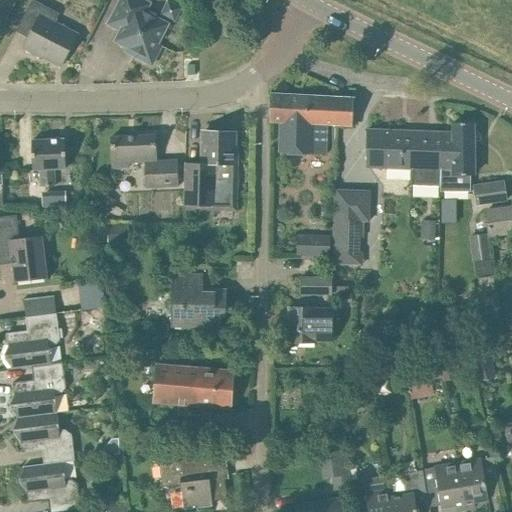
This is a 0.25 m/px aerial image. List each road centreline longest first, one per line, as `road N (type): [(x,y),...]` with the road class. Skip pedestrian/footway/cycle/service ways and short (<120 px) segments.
road 1 (residential): [(262,511),(262,137),(243,90)]
road 2 (residential): [(243,90),(200,101),(0,104)]
road 3 (secondary): [(511,103),(300,0)]
